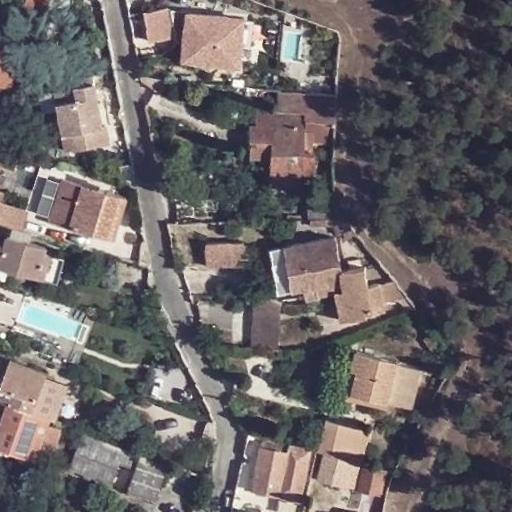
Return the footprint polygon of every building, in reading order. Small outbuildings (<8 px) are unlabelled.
[(169,6),(145,11),(150,40),(174,35),(169,6)] [(244,20),(188,12),(184,41),(197,43),(195,61),(238,66),(244,20)] [(336,27),(324,23),(320,35),(335,40),(335,46),(340,46),(341,37),(340,31),(336,27)] [(0,36),(0,94),(5,97),(12,82),(19,59),(1,54),(6,38),(0,36)] [(197,43),(184,41),(182,59),(195,61),(197,43)] [(107,125),(97,73),(77,77),(79,84),(57,88),(66,134),(74,132),(77,149),(114,143),(111,124),(107,125)] [(338,94),(278,88),(278,109),(280,110),(308,111),(304,186),(314,187),(315,144),(335,144),(337,122),(318,121),(319,101),(337,101),(338,94)] [(1,110),(10,114),(11,109),(15,100),(5,97),(1,110)] [(337,122),(337,101),(319,101),(318,121),(337,122)] [(19,112),(11,109),(10,114),(6,125),(14,127),(19,112)] [(280,110),(278,109),(258,110),(257,125),(274,127),(279,127),(280,110)] [(273,185),(304,186),(308,111),(280,110),(279,127),(274,127),(273,149),(273,159),(273,185)] [(21,151),(27,133),(14,127),(6,125),(0,144),(21,151)] [(274,127),(257,125),(253,125),(252,148),(273,149),(274,127)] [(0,161),(16,166),(21,151),(0,144),(0,161)] [(273,149),(252,148),(253,158),(264,159),(273,159),(273,149)] [(78,201),(83,183),(64,178),(51,220),(71,226),(78,201)] [(126,196),(83,183),(78,201),(71,226),(114,240),(126,196)] [(340,211),(336,201),(310,202),(308,219),(332,219),(345,218),(340,211)] [(353,228),(345,218),(332,219),(338,233),(353,228)] [(48,223),(44,234),(56,238),(59,227),(48,223)] [(46,245),(8,234),(5,245),(0,260),(0,265),(37,275),(46,245)] [(286,244),(293,289),(298,289),(317,286),(342,281),(344,288),(349,319),(372,315),(372,311),(391,308),(389,301),(410,297),(399,284),(395,279),(369,285),(366,265),(340,269),(335,236),(286,244)] [(209,241),(208,264),(244,264),(244,239),(227,240),(210,240),(209,241)] [(344,288),(342,281),(317,286),(318,293),(344,288)] [(278,348),(283,298),(255,295),(250,346),(278,348)] [(353,393),(388,401),(390,402),(399,362),(399,360),(357,351),(352,368),(359,370),(353,393)] [(305,363),(305,355),(292,354),(293,363),(305,363)] [(11,360),(1,388),(3,389),(38,402),(48,373),(11,360)] [(390,402),(411,407),(419,373),(420,368),(399,362),(390,402)] [(346,396),(353,393),(359,370),(352,368),(346,396)] [(44,403),(53,375),(48,373),(38,402),(44,403)] [(3,389),(0,398),(0,401),(8,404),(33,413),(38,402),(3,389)] [(353,393),(346,396),(387,406),(388,401),(353,393)] [(0,427),(0,446),(17,453),(26,429),(36,433),(38,426),(42,416),(33,413),(8,404),(0,427)] [(53,420),(42,416),(38,426),(49,431),(53,420)] [(327,420),(320,451),(326,452),(356,460),(362,460),(369,429),(327,420)] [(131,488),(143,457),(87,435),(74,466),(131,488)] [(300,499),(310,451),(290,447),(290,444),(265,438),(255,488),(300,499)] [(356,460),(326,452),(322,467),(321,471),(319,477),(350,484),(356,460)] [(173,463),(144,453),(143,457),(131,488),(131,490),(159,501),(173,463)] [(362,488),(368,462),(362,460),(356,460),(350,484),(350,485),(362,488)] [(382,494),(388,467),(380,465),(368,462),(362,488),(361,489),(382,494)]
